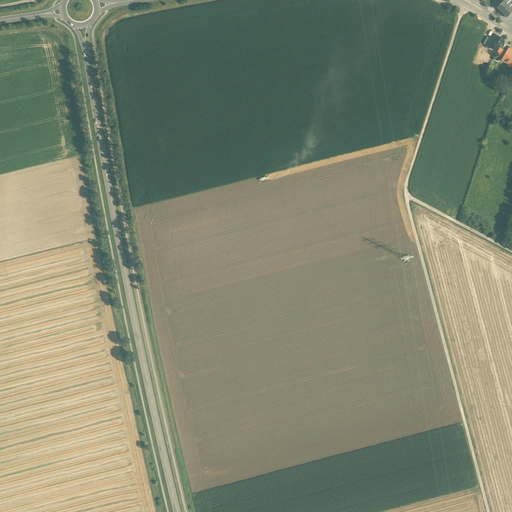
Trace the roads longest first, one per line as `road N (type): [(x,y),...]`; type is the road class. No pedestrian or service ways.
road 1 (track): [(221,0),(125,17),(103,30),(157,363),(192,511)]
road 2 (track): [(0,35),(46,31),(64,40),(161,511)]
road 3 (track): [(463,12),(405,190),(488,511)]
road 4 (primary): [(85,47),(176,511)]
